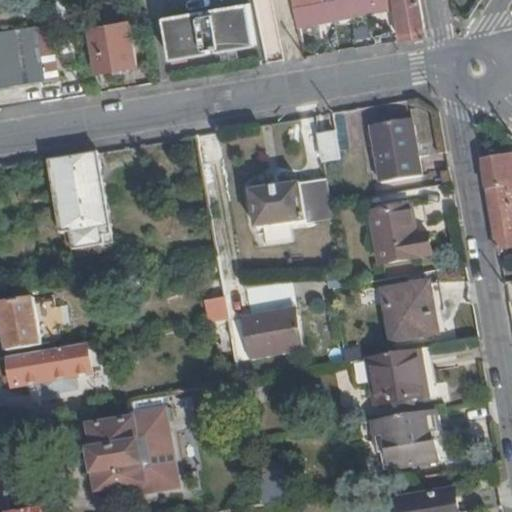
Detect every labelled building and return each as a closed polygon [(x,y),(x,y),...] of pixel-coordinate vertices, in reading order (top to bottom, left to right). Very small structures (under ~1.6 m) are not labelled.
[(74,12),(72,0),(65,0),(55,2),(57,15),(74,12)] [(294,11),(341,2),(340,0),(292,0),(293,2),(294,11)] [(420,0),(353,0),(341,2),(294,11),(298,28),(377,13),(377,8),(396,4),(403,43),(427,39),(420,0)] [(166,21),(173,62),(259,47),(253,6),(166,21)] [(99,74),(138,68),(131,25),(91,32),(99,74)] [(46,29),(38,31),(41,47),(49,45),(46,29)] [(0,36),(0,91),(47,83),(41,47),(38,31),(0,36)] [(41,47),(47,83),(59,81),(53,45),(49,45),(41,47)] [(426,179),(416,123),(374,131),(384,186),(426,179)] [(318,139),(323,167),(342,163),(338,136),(318,139)] [(99,155),(51,163),(62,236),(72,235),(75,252),(79,252),(81,258),(107,253),(107,247),(115,246),(99,155)] [(511,155),(483,160),(488,192),(509,188),(510,195),(511,195),(511,155)] [(333,221),(332,210),(326,183),(253,196),(259,234),(333,221)] [(488,192),(499,251),(511,248),(511,195),(510,195),(509,188),(488,192)] [(424,211),(412,213),(418,241),(430,239),(424,211)] [(418,241),(412,213),(374,219),(382,268),(434,259),(430,239),(418,241)] [(444,314),(438,287),(428,289),(433,316),(444,314)] [(433,316),(428,289),(389,295),(396,341),(436,335),(433,316)] [(209,303),(212,328),(230,325),(226,301),(209,303)] [(42,348),(34,303),(0,308),(8,354),(42,348)] [(282,319),(282,314),(247,320),(252,361),(305,351),(300,316),(282,319)] [(88,348),(8,362),(13,391),(38,387),(40,400),(78,393),(76,380),(93,377),(88,348)] [(439,387),(434,351),(422,353),(428,389),(439,387)] [(428,389),(422,353),(371,362),(378,411),(430,401),(428,389)] [(440,435),(438,415),(355,430),(360,461),(367,459),(371,478),(442,465),(438,445),(435,445),(427,446),(427,436),(434,435),(440,435)] [(147,478),(137,423),(93,430),(97,455),(92,456),(96,477),(117,474),(119,483),(147,478)] [(283,489),(268,491),(270,502),(285,500),(283,489)] [(460,511),(457,494),(402,503),(403,511),(460,511)] [(121,511),(119,500),(103,503),(104,511),(121,511)]
